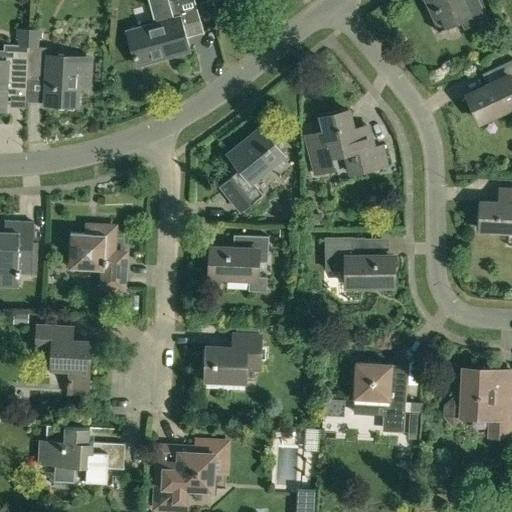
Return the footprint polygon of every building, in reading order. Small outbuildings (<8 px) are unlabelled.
[(206,33),(202,21),(196,0),(149,0),(156,25),(129,33),(139,65),(189,51),(185,38),(206,33)] [(424,0),(430,12),(438,8),(446,27),(461,20),(465,29),(488,18),(479,0),(424,0)] [(4,42),(4,49),(0,48),(0,109),(3,110),(4,96),(12,96),(12,106),(27,107),(28,88),(27,88),(30,29),(18,28),(17,39),(19,40),(19,43),(4,42)] [(40,48),(40,46),(41,39),(43,39),(44,29),(30,29),(27,88),(28,88),(28,80),(41,81),(42,70),(50,70),(48,104),(76,105),(77,87),(91,87),(93,54),(53,51),(53,48),(40,48)] [(511,58),(483,72),(489,85),(469,95),(481,120),(511,105),(511,58)] [(325,131),(304,136),(309,160),(331,155),(344,151),(349,172),(377,165),(387,163),(382,145),(373,147),(369,132),(355,135),(353,127),(349,109),(321,116),(324,129),(325,131)] [(251,181),(284,155),(261,127),(228,154),(240,170),(221,185),(242,210),(262,194),(251,181)] [(511,187),(507,187),(507,201),(483,200),(482,228),(511,229),(511,187)] [(20,277),(20,275),(32,275),(34,223),(4,222),(3,233),(0,232),(0,275),(1,286),(18,287),(18,277),(20,277)] [(124,289),(126,254),(114,254),(115,227),(96,226),(96,234),(71,233),(69,269),(105,270),(104,288),(124,289)] [(210,275),(250,277),(249,290),(268,291),(268,277),(258,276),(258,261),(268,262),(269,235),(235,234),(234,248),(212,247),(210,275)] [(326,269),(346,269),(346,285),(394,284),(394,256),(365,256),(365,236),(326,237),(326,269)] [(89,395),(92,342),(74,341),(75,327),(38,325),(37,350),(53,351),(52,369),(70,370),(69,393),(89,395)] [(207,346),(207,381),(233,381),(233,375),(247,376),(248,369),(261,369),(262,334),(260,334),(248,334),(236,333),(233,333),(233,347),(207,346)] [(354,407),(354,413),(388,414),(387,431),(405,432),(407,410),(422,411),(422,402),(407,401),(408,380),(407,380),(391,380),(392,364),(357,362),(355,398),(354,407)] [(490,436),(509,437),(511,370),(465,368),(464,397),(455,397),(445,406),(445,415),(453,426),(463,416),(491,418),(490,436)] [(419,413),(411,412),(409,438),(418,439),(419,413)] [(47,440),(41,439),(40,464),(56,465),(55,485),(75,485),(75,466),(88,466),(87,481),(108,482),(109,467),(125,468),(126,443),(90,442),(90,427),(48,426),(47,440)] [(228,473),(229,442),(198,440),(198,447),(160,445),(157,506),(174,507),(174,499),(187,500),(187,488),(213,489),(214,472),(228,473)]
